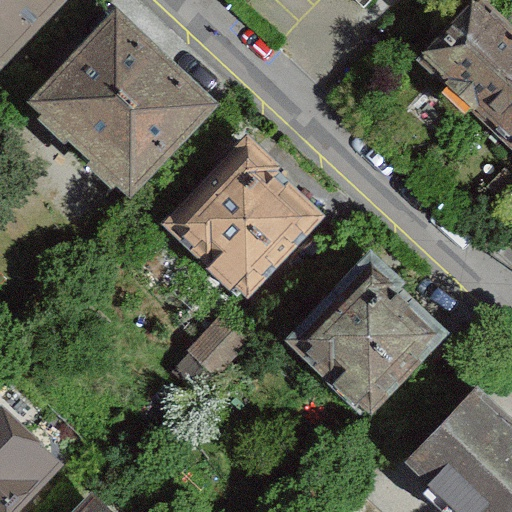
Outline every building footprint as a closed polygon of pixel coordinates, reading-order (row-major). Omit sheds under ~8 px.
[(0,0),(0,55),(6,62),(66,0),(0,0)] [(380,0),(349,0),(366,15),(380,0)] [(511,51),(473,16),(421,71),(511,153),(511,51)] [(46,99),(137,186),(214,106),(122,19),(46,99)] [(245,294),(321,214),(257,153),(180,233),(245,294)] [(434,346),(366,279),(298,348),(367,415),(434,346)] [(219,303),(185,344),(222,368),(251,318),(219,303)] [(511,511),(511,423),(481,394),(418,457),(474,511),(511,511)] [(0,511),(19,511),(64,464),(0,406),(0,511)] [(112,511),(101,502),(91,511),(112,511)]
